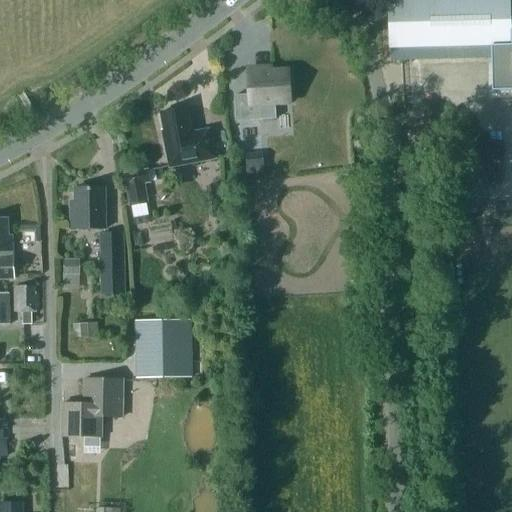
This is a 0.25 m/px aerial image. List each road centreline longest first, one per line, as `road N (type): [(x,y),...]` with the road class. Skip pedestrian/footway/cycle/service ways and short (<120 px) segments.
road 1 (unclassified): [(396,511),(383,129),(366,53),(335,0)]
road 2 (residential): [(29,137),(45,195),(53,432)]
road 3 (tertiary): [(29,137),(232,0)]
